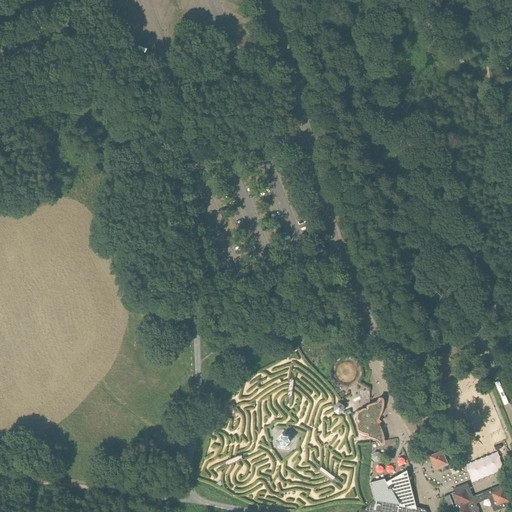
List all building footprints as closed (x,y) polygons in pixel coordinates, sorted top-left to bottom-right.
[(368,406),(366,408),(366,409),(364,410),(361,411),(358,413),(356,415),(356,420),(357,422),(358,423),(358,424),(356,425),(356,428),(357,432),(360,435),(364,436),(366,437),(367,438),(368,439),(371,441),(375,442),(378,444),(378,446),(379,446),(382,446),(384,445),(384,441),(383,437),(382,432),(380,427),(379,426),(379,424),(380,424),(381,423),(381,422),(380,422),(379,421),(379,420),(379,419),(380,417),(382,413),(383,409),(383,407),(384,405),(384,401),(382,400),(380,399),(378,399),(377,401),(376,403),(373,405),(368,406)] [(281,447),(286,448),(290,443),(288,439),(282,438),(279,442),(281,447)] [(448,465),(442,451),(436,454),(428,457),(429,460),(430,461),(434,471),(448,465)] [(426,511),(425,510),(414,508),(413,502),(406,472),(386,483),(384,480),(370,484),(374,501),(362,511),(365,511),(426,511)] [(500,488),(499,486),(472,497),(467,484),(453,490),(454,491),(454,493),(451,494),(457,507),(453,509),(454,511),(478,511),(476,505),(483,502),(488,500),(493,511),(495,511),(504,509),(511,506),(510,502),(507,495),(504,488),(501,490),(500,488)]
